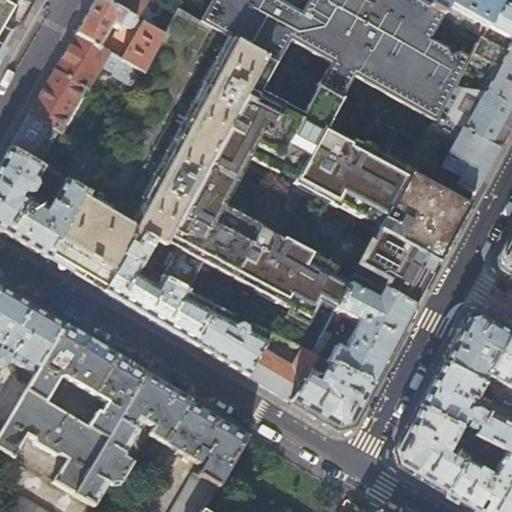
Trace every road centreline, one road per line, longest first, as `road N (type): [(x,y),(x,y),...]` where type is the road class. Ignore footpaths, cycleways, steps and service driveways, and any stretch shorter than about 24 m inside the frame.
road 1 (residential): [(0,261),(356,472)]
road 2 (residential): [(356,472),(459,276)]
